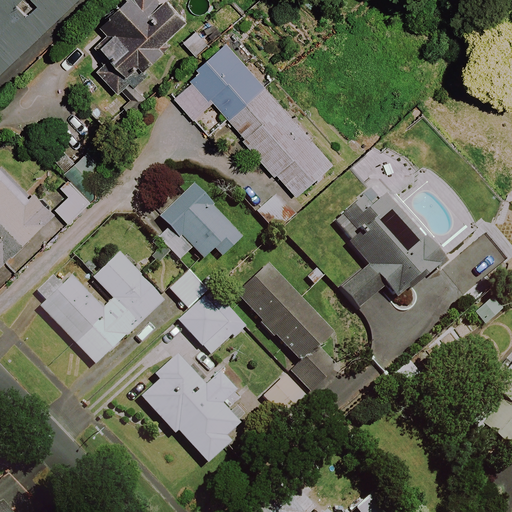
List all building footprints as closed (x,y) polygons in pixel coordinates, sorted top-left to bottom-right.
[(0,0),(0,78),(84,0),(0,0)] [(96,47),(128,79),(135,72),(139,76),(163,51),(160,48),(184,23),(160,0),(126,0),(102,26),(109,33),(96,47)] [(247,57),(230,39),(167,96),(193,124),(212,106),(265,164),(262,166),(293,200),(332,165),(240,64),(247,57)] [(27,199),(0,172),(0,264),(20,244),(22,246),(53,215),(32,194),(27,199)] [(239,241),(189,187),(155,219),(166,232),(156,241),(176,262),(189,251),(199,262),(218,245),(226,252),(239,241)] [(89,203),(76,190),(53,213),(67,226),(89,203)] [(293,216),(275,195),(252,215),(270,236),(293,216)] [(437,265),(377,198),(363,211),(355,202),(329,225),(346,244),(342,249),(392,305),(437,265)] [(159,304),(115,256),(89,280),(109,302),(99,312),(68,278),(57,289),(49,281),(34,295),(42,303),(36,309),(90,368),(159,304)] [(330,334),(268,267),(234,299),(295,365),(286,373),(306,395),(334,369),(315,349),(330,334)] [(174,323),(206,357),(227,338),(230,341),(243,330),(206,289),(203,292),(186,273),(166,291),(185,313),(174,323)] [(202,388),(173,357),(151,378),(156,383),(137,400),(170,436),(173,433),(203,466),(227,444),(222,438),(236,426),(217,406),(231,393),(215,376),(202,388)] [(511,366),(470,419),(507,449),(511,442),(511,366)] [(309,403),(281,376),(259,398),(287,425),(309,403)] [(313,511),(314,511),(286,483),(256,511),(313,511)] [(395,511),(373,487),(348,510),(349,511),(395,511)]
